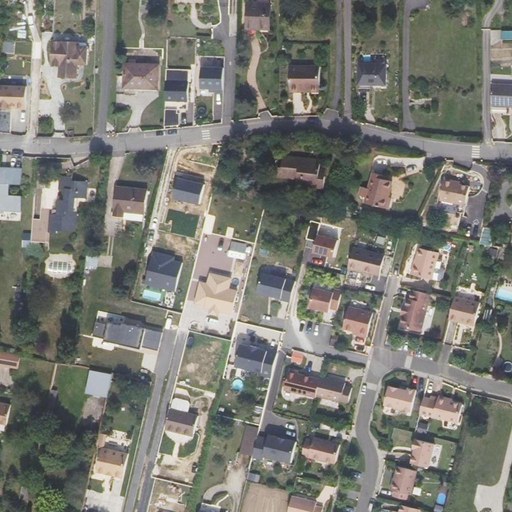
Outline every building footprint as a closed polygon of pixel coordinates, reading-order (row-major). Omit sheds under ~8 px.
[(248,29),(270,30),(271,3),(248,3),(248,29)] [(79,46),(79,42),(54,41),(53,66),(61,66),(61,71),(78,72),(78,63),(86,63),(87,47),(79,46)] [(6,44),(6,54),(16,55),(17,44),(6,44)] [(387,60),(359,59),(359,84),(371,84),(371,81),(387,81),(387,60)] [(125,75),(118,75),(118,76),(118,94),(125,94),(125,87),(159,89),(159,65),(126,64),(125,75)] [(320,90),(321,66),(291,66),(291,91),(305,91),(305,90),(320,90)] [(225,68),(202,68),(202,89),(210,89),(216,89),(216,92),(224,92),(225,68)] [(511,97),(511,79),(491,80),(491,101),(511,101),(511,98),(511,97)] [(189,81),(166,80),(166,101),(188,102),(189,81)] [(26,107),(27,85),(0,84),(0,106),(11,107),(11,104),(16,104),(16,106),(26,107)] [(165,126),(180,127),(180,110),(177,109),(178,106),(166,105),(165,126)] [(319,178),(320,168),(321,160),(283,155),(281,168),(279,168),(278,177),(298,179),(298,185),(324,188),(325,179),(319,178)] [(24,167),(0,165),(0,208),(22,210),(22,195),(10,194),(11,182),(23,182),(24,167)] [(372,173),(368,189),(362,187),(360,195),(366,197),(366,202),(389,207),(392,198),(389,197),(393,182),(377,179),(378,175),(372,173)] [(61,176),(60,189),(66,189),(65,200),(60,200),(59,210),(42,208),(41,219),(34,219),(33,234),(32,247),(39,247),(40,242),(47,242),(47,232),(57,233),(58,230),(76,231),(78,212),(76,211),(77,198),(87,198),(88,182),(72,181),(72,177),(61,176)] [(209,185),(179,179),(175,196),(204,203),(209,185)] [(454,187),(454,185),(444,183),(439,204),(465,210),(469,191),(454,187)] [(125,216),(126,212),(145,214),(148,190),(118,187),(115,215),(125,216)] [(498,230),(484,227),(481,242),(495,245),(498,230)] [(340,238),(320,233),(316,250),(336,255),(340,238)] [(32,247),(33,234),(25,234),(25,246),(32,247)] [(306,248),(314,249),(315,239),(307,239),(306,248)] [(355,248),(350,267),(382,275),(387,255),(355,248)] [(417,248),(411,274),(431,279),(436,260),(437,252),(417,248)] [(87,252),(86,265),(98,266),(99,254),(87,252)] [(185,263),(153,255),(147,282),(179,289),(185,263)] [(436,260),(431,279),(439,281),(441,279),(443,271),(442,269),(439,268),(440,261),(436,260)] [(297,279),(263,271),(258,291),(282,296),(282,298),(291,300),(297,279)] [(196,305),(232,314),(238,291),(229,288),(232,278),(210,273),(208,283),(201,282),(196,305)] [(336,291),(315,286),(310,305),(332,310),(333,307),(340,309),(345,289),(337,287),(336,291)] [(428,294),(410,290),(408,298),(405,298),(404,306),(401,315),(399,326),(420,331),(428,294)] [(479,304),(453,298),(448,320),(473,327),(479,304)] [(358,334),(366,336),(372,312),(348,306),(343,328),(359,332),(358,334)] [(98,311),(93,338),(159,353),(164,332),(126,323),(127,318),(98,311)] [(341,336),(335,335),(332,346),(338,347),(341,336)] [(242,342),(237,364),(263,370),(263,373),(273,375),(279,350),(270,347),(269,349),(261,347),(261,345),(251,343),(251,344),(242,342)] [(294,356),(304,359),(306,350),(296,348),(294,356)] [(0,365),(19,370),(21,356),(0,350),(0,365)] [(287,388),(318,396),(319,395),(323,378),(300,372),(301,370),(292,368),(287,388)] [(87,392),(108,397),(113,375),(92,371),(87,392)] [(347,382),(323,376),(323,378),(319,395),(350,402),(354,387),(347,385),(347,382)] [(383,404),(410,412),(416,391),(407,388),(406,391),(399,389),(388,386),(383,404)] [(58,391),(51,390),(45,423),(51,424),(58,391)] [(175,399),(172,409),(171,409),(167,428),(194,435),(199,415),(189,413),(192,403),(190,399),(178,396),(175,399)] [(458,423),(462,405),(438,399),(431,397),(430,399),(423,398),(419,414),(426,416),(458,423)] [(0,423),(7,425),(11,405),(0,403),(0,423)] [(241,452),(254,456),(254,455),(255,451),(259,434),(260,428),(248,425),(241,452)] [(259,434),(255,451),(254,455),(265,458),(266,454),(293,460),(298,440),(270,433),(269,437),(259,434)] [(304,454),(335,462),(340,443),(315,437),(315,440),(308,438),(304,454)] [(415,438),(413,447),(415,448),(411,462),(429,466),(435,443),(415,438)] [(129,454),(102,448),(97,473),(124,478),(129,454)] [(399,466),(393,490),(395,490),(399,491),(408,494),(412,495),(418,471),(399,466)] [(248,480),(258,482),(260,475),(250,473),(248,480)] [(19,501),(28,503),(34,476),(25,474),(19,501)] [(407,499),(408,494),(399,491),(395,490),(393,496),(407,499)] [(323,511),(324,507),(317,506),(318,502),(293,496),(289,511),(323,511)]
